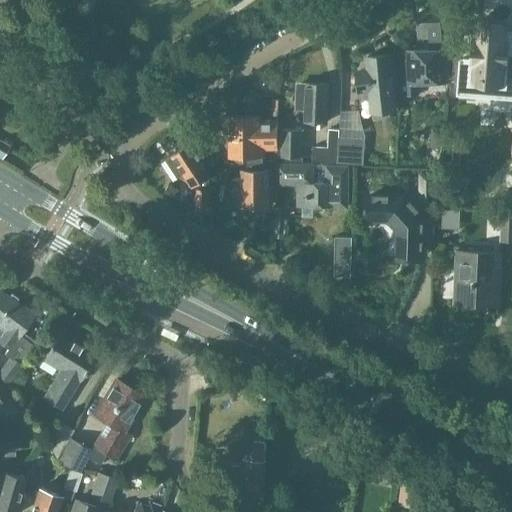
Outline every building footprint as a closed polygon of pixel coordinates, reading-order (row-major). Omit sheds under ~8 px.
[(448,47),(442,48),(440,10),(416,11),(417,40),(428,39),(429,48),(418,48),(406,49),(407,60),(400,60),(401,95),(419,95),(419,84),(450,82),(448,47)] [(458,13),(456,28),(463,29),(468,27),(469,14),(458,13)] [(460,59),(457,92),(502,96),(503,89),(511,89),(511,42),(506,42),(508,26),(476,24),(475,39),(473,39),(472,60),(460,59)] [(359,92),(371,91),(373,113),(395,111),(389,55),(367,58),(369,72),(357,73),(359,92)] [(329,84),(307,83),(297,82),(295,108),(306,109),(305,123),(327,124),(329,84)] [(248,158),(263,158),(265,157),(265,149),(278,149),(278,117),(260,118),(260,115),(229,116),(229,158),(248,158)] [(387,118),(388,128),(397,127),(397,117),(387,118)] [(338,164),(339,138),(339,130),(329,129),(328,148),(314,147),(313,162),(338,164)] [(281,157),(283,157),(301,158),(302,131),(282,131),(281,157)] [(432,134),(431,147),(441,148),(443,135),(432,134)] [(339,138),(338,164),(363,166),(366,140),(339,138)] [(178,177),(184,174),(193,187),(196,186),(197,188),(197,206),(210,207),(210,176),(204,167),(205,166),(201,160),(209,155),(198,139),(172,156),(173,157),(167,161),(178,177)] [(0,158),(2,159),(9,147),(0,141),(0,158)] [(248,158),(248,170),(264,170),(263,158),(248,158)] [(326,184),(313,184),(313,167),(277,166),(277,186),(297,186),(297,208),(348,209),(348,167),(326,167),(326,184)] [(264,170),(248,170),(242,170),(242,207),(269,206),(269,170),(264,170)] [(433,174),(421,174),(421,195),(433,195),(433,174)] [(170,187),(166,194),(175,200),(179,192),(170,187)] [(366,205),(365,210),(367,210),(367,219),(388,219),(399,230),(398,258),(407,258),(407,260),(411,260),(411,258),(420,259),(420,241),(421,217),(417,212),(408,203),(404,198),(389,197),(373,197),(368,197),(368,206),(366,205)] [(511,211),(501,211),(500,242),(511,242),(511,211)] [(277,218),(267,217),(265,241),(275,242),(277,218)] [(335,237),(334,277),(351,277),(352,237),(335,237)] [(453,305),(500,308),(503,252),(456,251),(453,305)] [(2,292),(0,294),(0,326),(5,330),(0,336),(0,343),(8,349),(3,355),(8,359),(10,356),(20,363),(33,346),(19,336),(35,315),(24,306),(23,308),(2,292)] [(59,332),(43,358),(61,370),(44,398),(62,409),(96,355),(59,332)] [(8,359),(0,370),(0,375),(11,384),(24,367),(20,363),(10,356),(8,359)] [(92,450),(88,458),(100,465),(106,454),(116,460),(130,435),(124,431),(137,411),(145,396),(139,393),(117,380),(96,415),(106,421),(107,422),(91,450),(92,450)] [(0,410),(4,417),(14,413),(18,411),(8,397),(9,396),(0,382),(0,410)] [(50,451),(58,460),(70,438),(74,431),(60,422),(46,444),(50,451)] [(70,438),(58,460),(80,472),(88,458),(92,450),(91,450),(70,438)] [(0,441),(0,456),(15,456),(14,442),(0,441)] [(263,441),(253,441),(252,460),(241,460),(241,464),(214,463),(212,500),(249,502),(249,501),(260,501),(263,441)] [(66,479),(63,488),(65,488),(75,492),(76,492),(82,474),(70,470),(66,479)] [(0,510),(5,511),(14,511),(25,477),(3,471),(2,475),(0,474),(0,510)] [(98,472),(97,476),(90,497),(110,504),(119,480),(98,472)] [(425,486),(400,483),(398,506),(422,509),(425,486)] [(30,511),(56,511),(62,497),(62,496),(39,488),(36,496),(30,511)] [(71,511),(94,511),(96,507),(75,500),(71,511)] [(158,511),(159,511),(160,506),(149,502),(147,505),(138,502),(133,511),(158,511)]
